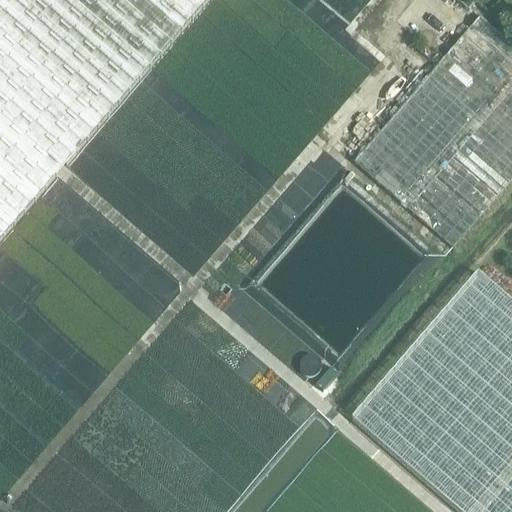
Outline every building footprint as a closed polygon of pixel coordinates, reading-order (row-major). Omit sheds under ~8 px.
[(0,0),(0,242),(102,124),(209,0),(0,0)] [(465,0),(462,0),(459,4),(468,12),(473,6),(465,0)] [(452,250),(511,181),(511,44),(480,16),(353,163),(452,250)] [(455,511),(511,511),(511,304),(477,274),(350,420),(455,511)] [(223,511),(230,504),(208,486),(210,486),(202,480),(176,475),(166,468),(154,482),(141,472),(140,482),(124,480),(139,492),(137,504),(117,501),(130,511),(223,511)]
